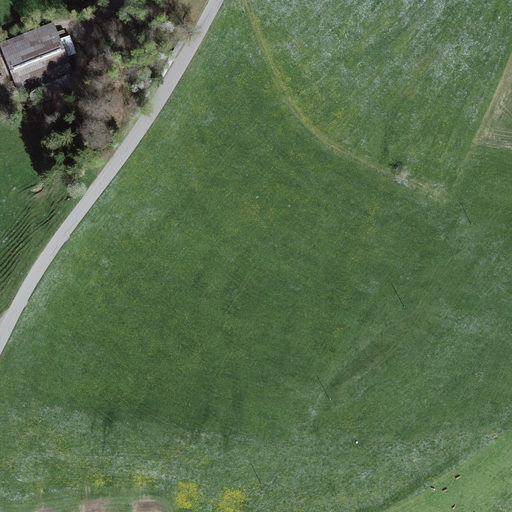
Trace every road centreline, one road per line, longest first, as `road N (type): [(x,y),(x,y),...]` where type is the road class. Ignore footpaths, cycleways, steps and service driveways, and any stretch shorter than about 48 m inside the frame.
road 1 (unclassified): [(217,0),(153,109),(39,267),(0,341)]
road 2 (track): [(123,0),(95,19),(0,46)]
